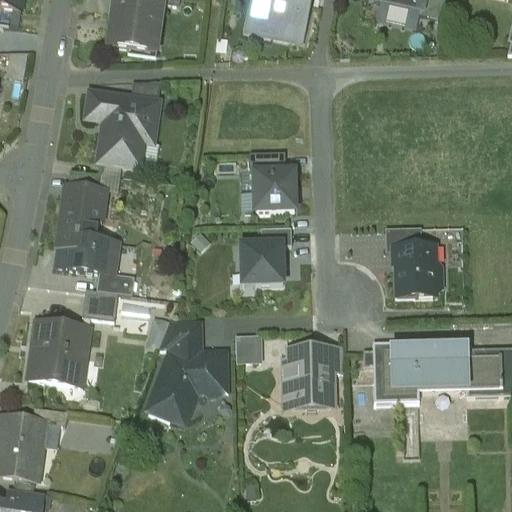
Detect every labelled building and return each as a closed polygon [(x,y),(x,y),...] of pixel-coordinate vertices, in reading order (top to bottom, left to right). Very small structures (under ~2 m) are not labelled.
[(0,0),(0,12),(20,16),(22,0),(0,0)] [(181,0),(146,0),(144,6),(155,7),(167,9),(180,11),(181,0)] [(253,0),(246,37),(295,47),(305,0),(253,0)] [(377,0),(376,9),(419,19),(421,19),(425,0),(377,0)] [(425,0),(421,19),(419,19),(419,22),(444,27),(449,0),(425,0)] [(144,6),(112,1),(105,54),(159,62),(167,9),(155,7),(144,6)] [(159,90),(131,91),(130,100),(160,104),(159,90)] [(130,100),(87,94),(82,128),(100,130),(94,174),(140,180),(144,153),(156,154),(162,107),(160,104),(130,100)] [(295,177),(251,178),(252,222),(297,221),(295,177)] [(102,183),(70,179),(63,192),(95,195),(102,183)] [(95,195),(63,192),(59,228),(56,228),(53,257),(51,279),(117,286),(121,250),(98,247),(99,232),(105,233),(109,197),(95,195)] [(420,236),(384,237),(385,261),(395,261),(395,256),(431,255),(431,248),(421,248),(420,236)] [(243,245),(243,288),(283,288),(283,245),(243,245)] [(431,255),(395,256),(395,261),(396,305),(414,304),(414,306),(435,305),(435,302),(440,297),(439,276),(434,271),(434,255),(431,255)] [(155,305),(169,307),(171,294),(156,292),(155,305)] [(119,302),(88,298),(83,325),(115,328),(119,302)] [(237,328),(209,328),(209,346),(237,346),(237,328)] [(90,336),(34,329),(27,388),(83,395),(90,336)] [(197,330),(169,330),(158,359),(171,359),(192,358),(198,357),(197,330)] [(259,347),(235,348),(236,372),(260,371),(259,347)] [(401,353),(401,360),(362,361),(362,377),(379,377),(380,387),(373,387),(373,413),(418,412),(418,396),(418,395),(466,394),(468,394),(467,367),(466,358),(447,359),(446,354),(450,354),(450,351),(401,353)] [(192,358),(171,359),(165,361),(146,421),(188,437),(198,404),(205,401),(209,405),(216,405),(220,401),(224,401),(223,363),(206,364),(206,366),(203,367),(193,362),(192,358)] [(499,384),(499,358),(471,359),(471,366),(467,367),(468,394),(466,394),(466,406),(503,406),(502,384),(499,384)] [(342,362),(291,363),(291,374),(282,374),(283,395),(292,395),(292,415),(329,415),(328,384),(342,383),(342,362)] [(65,421),(33,416),(31,428),(44,430),(43,432),(63,434),(65,421)] [(31,428),(0,424),(0,482),(36,488),(43,432),(44,430),(31,428)] [(133,454),(123,450),(117,466),(127,470),(133,454)] [(7,511),(0,509),(0,511),(40,511),(42,502),(9,498),(7,511)]
